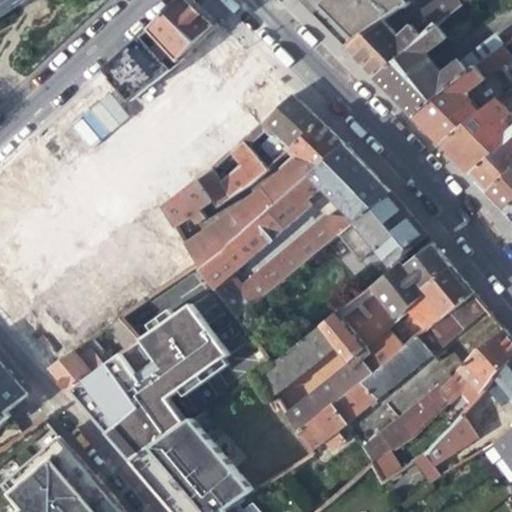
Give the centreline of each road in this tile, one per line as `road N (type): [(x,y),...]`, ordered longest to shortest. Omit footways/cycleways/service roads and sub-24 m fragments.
road 1 (residential): [(511,284),(419,173),(248,0)]
road 2 (residential): [(139,511),(0,344)]
road 3 (residential): [(152,0),(0,139)]
